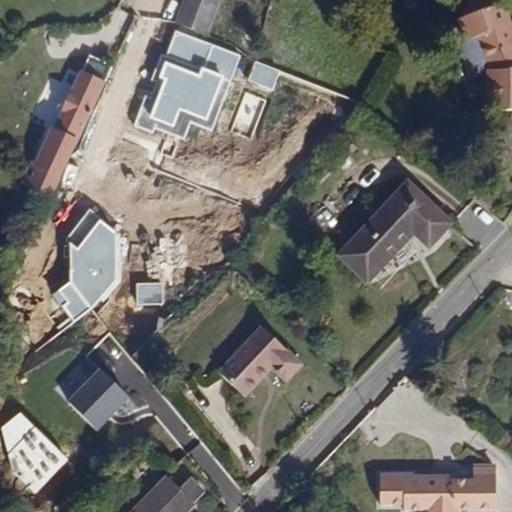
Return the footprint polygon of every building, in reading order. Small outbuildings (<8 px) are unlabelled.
[(511,0),(467,0),(471,13),(480,7),(492,41),(488,77),(511,78),(511,0)] [(70,164),(115,62),(93,53),(39,176),(61,185),(70,164)] [(456,194),(410,154),(340,233),(367,257),(416,204),(433,221),(456,194)] [(105,228),(127,206),(96,184),(78,207),(105,228)] [(46,218),(17,286),(25,289),(34,273),(49,280),(72,231),(46,218)] [(85,295),(102,282),(126,261),(115,246),(92,265),(95,270),(77,286),(85,295)] [(48,323),(25,341),(34,352),(57,334),(48,323)] [(264,324),(218,371),(246,399),(273,370),(287,384),(306,364),(264,324)] [(69,403),(99,432),(115,416),(125,426),(147,402),(135,390),(149,375),(108,335),(87,356),(101,370),(69,403)] [(85,357),(55,389),(68,402),(98,370),(85,357)] [(142,486),(168,511),(204,474),(176,448),(142,486)] [(379,511),(462,511),(463,510),(498,510),(498,471),(379,471),(379,511)]
